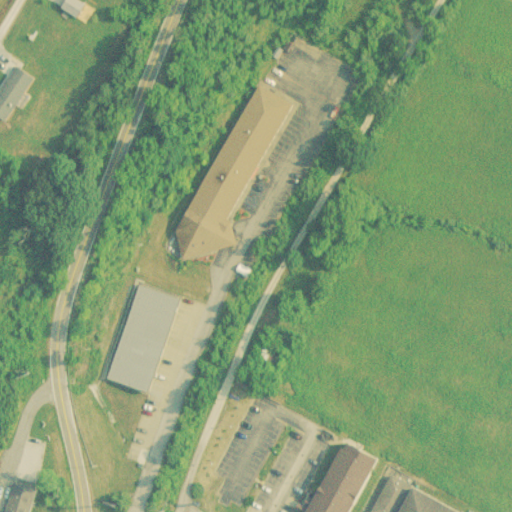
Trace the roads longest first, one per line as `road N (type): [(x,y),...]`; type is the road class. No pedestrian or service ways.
road 1 (residential): [(177,511),(263,290),(447,0)]
road 2 (tertiary): [(80,511),(62,386),(63,310),(173,0)]
